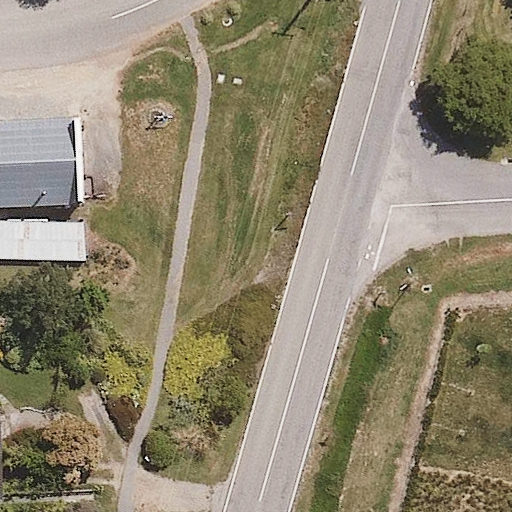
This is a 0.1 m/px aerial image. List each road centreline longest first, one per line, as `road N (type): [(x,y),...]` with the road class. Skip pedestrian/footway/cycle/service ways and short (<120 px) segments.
road 1 (tertiary): [(256,511),(345,194)]
road 2 (tertiary): [(345,194),(399,0)]
road 3 (residential): [(345,194),(390,204),(511,199)]
road 4 (residential): [(154,0),(105,20),(0,34)]
